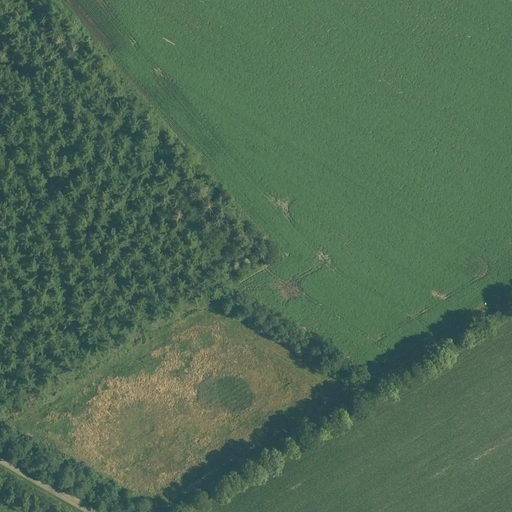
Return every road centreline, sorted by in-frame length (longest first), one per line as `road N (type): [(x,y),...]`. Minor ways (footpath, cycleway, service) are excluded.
road 1 (track): [(141,511),(511,289)]
road 2 (track): [(0,452),(104,511)]
